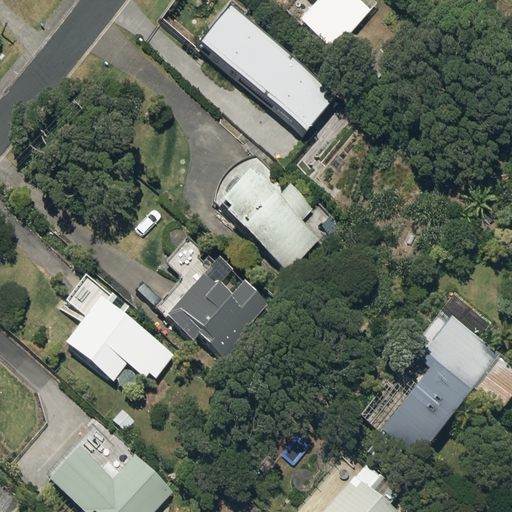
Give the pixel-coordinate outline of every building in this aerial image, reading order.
[(289,0),(287,4),(302,17),(295,25),(315,42),(351,0),(289,0)] [(231,9),(195,50),(302,142),(338,102),(231,9)] [(384,12),(376,21),(388,32),(396,23),(384,12)] [(212,215),(281,277),(314,240),(296,223),(307,211),(277,184),(265,197),(236,170),(207,203),(216,211),(212,215)] [(176,320),(168,328),(184,344),(189,338),(218,366),(238,346),(230,339),(260,309),(211,260),(164,309),(176,320)] [(351,418),(369,432),(367,434),(405,463),(464,387),(495,411),(511,389),(511,372),(472,342),(485,324),(447,295),(402,353),(419,367),(407,383),(389,369),(351,418)] [(116,318),(123,309),(112,301),(104,311),(90,300),(56,344),(107,384),(142,338),(116,318)] [(68,449),(37,482),(69,511),(149,511),(167,493),(128,457),(112,475),(99,464),(92,471),(68,449)] [(315,511),(407,511),(398,504),(390,511),(386,511),(381,507),(389,497),(369,479),(359,490),(346,478),(315,511)]
